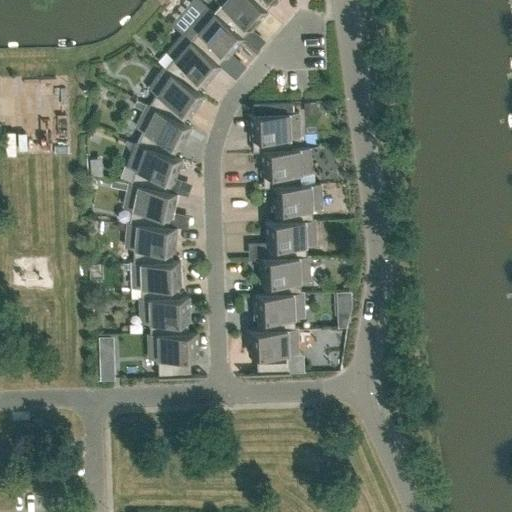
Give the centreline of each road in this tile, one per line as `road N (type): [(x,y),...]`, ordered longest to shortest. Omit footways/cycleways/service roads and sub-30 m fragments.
road 1 (residential): [(221,392),(210,160),(222,117),(248,78),(302,31)]
road 2 (residential): [(340,0),(377,260),(359,388)]
road 3 (residential): [(221,392),(359,388)]
road 4 (residential): [(359,388),(412,511)]
road 5 (residential): [(92,398),(221,392)]
